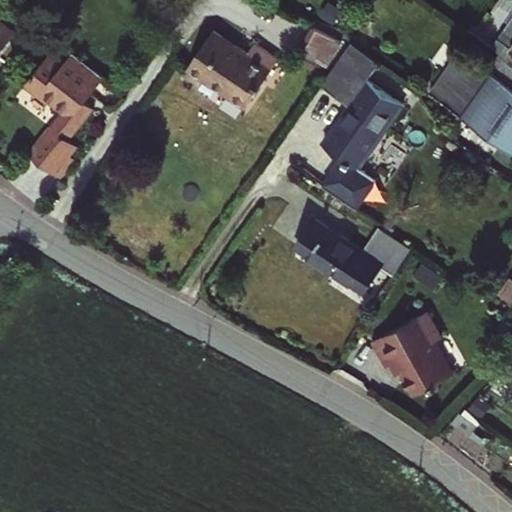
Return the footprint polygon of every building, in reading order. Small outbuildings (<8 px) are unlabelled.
[(0,53),(19,30),(0,15),(0,53)] [(493,69),(463,48),(433,91),(511,147),(511,19),(500,38),(509,45),(493,69)] [(339,41),(313,28),(300,53),(326,66),(339,41)] [(215,30),(190,68),(248,108),(280,60),(257,43),(249,53),(215,30)] [(321,83),(350,104),(323,143),(343,158),(323,186),(357,209),(378,180),(359,167),(405,103),(370,78),(383,60),(352,39),(321,83)] [(51,126),(53,128),(32,156),(61,178),(71,165),(67,161),(71,155),(78,146),(70,140),(68,138),(93,107),(87,102),(107,77),(77,54),(67,65),(52,53),(28,83),(52,102),(54,99),(67,110),(69,112),(63,120),(60,118),(57,115),(50,125),(51,126)] [(52,102),(28,83),(27,86),(50,104),(52,102)] [(95,109),(93,107),(68,138),(70,140),(95,109)] [(67,110),(60,118),(63,120),(69,112),(67,110)] [(51,126),(30,154),(32,156),(53,128),(51,126)] [(67,161),(71,165),(61,178),(62,181),(78,161),(71,155),(67,161)] [(385,264),(317,217),(299,243),(367,290),(385,264)] [(430,311),(376,340),(391,367),(399,363),(417,396),(434,387),(436,390),(441,387),(439,384),(456,375),(437,341),(444,338),(430,311)]
